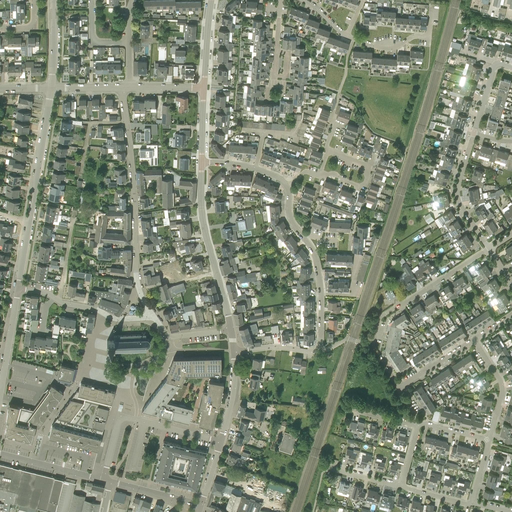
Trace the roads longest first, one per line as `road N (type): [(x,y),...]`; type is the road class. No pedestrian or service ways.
road 1 (residential): [(152,315),(135,273),(120,88)]
road 2 (residential): [(398,388),(372,346),(379,317),(489,248)]
road 3 (residential): [(233,350),(319,349),(319,276),(303,238)]
road 4 (tertiary): [(231,330),(204,229),(201,161)]
road 5 (tertiary): [(201,503),(229,406),(233,350)]
road 6 (residential): [(152,315),(110,317),(18,288)]
road 7 (residential): [(28,220),(51,88)]
road 8 (residential): [(489,248),(458,199),(473,133)]
road 9 (residential): [(431,4),(429,36),(385,48),(346,36)]
